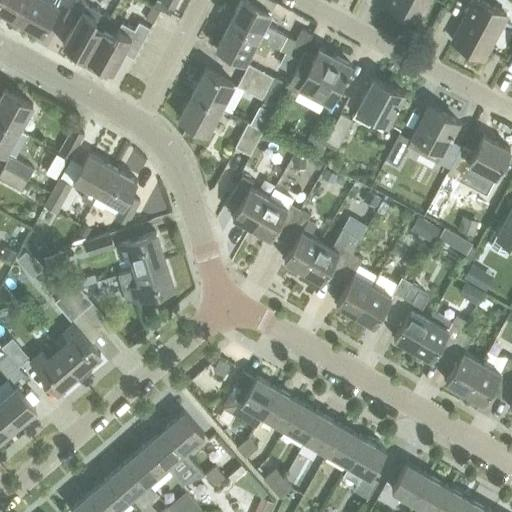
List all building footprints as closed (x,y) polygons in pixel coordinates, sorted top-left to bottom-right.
[(0,0),(0,9),(17,19),(28,0),(0,0)] [(57,4),(48,0),(28,0),(17,19),(42,33),(57,4)] [(88,58),(103,29),(110,16),(87,4),(87,3),(81,0),(73,0),(70,7),(63,19),(74,25),(63,44),(88,58)] [(156,0),(153,6),(159,10),(170,15),(177,0),(162,0),(162,1),(159,0),(156,0)] [(249,0),(240,0),(230,21),(258,36),(272,43),(280,48),(289,52),(301,59),(305,50),(314,34),(302,28),(296,39),(287,34),(265,23),(271,11),(277,1),(275,0),(251,0),(251,1),(249,0)] [(418,22),(429,0),(388,0),(386,5),(418,22)] [(484,57),(507,14),(479,0),(474,0),(453,41),(484,57)] [(152,6),(145,18),(153,22),(159,10),(153,6),(152,6)] [(103,29),(88,58),(112,71),(123,52),(134,57),(150,27),(139,21),(135,29),(122,22),(115,35),(103,29)] [(272,43),(230,21),(216,46),(245,61),(252,49),(266,56),(272,43)] [(301,59),(288,83),(286,87),(297,93),(300,87),(331,103),(351,64),(320,47),(315,56),(305,50),(301,59)] [(249,63),(244,74),(282,94),(286,87),(288,83),(249,63)] [(193,92),(221,107),(234,82),(205,67),(193,92)] [(282,94),(244,74),(238,85),(262,98),(276,105),(282,94)] [(389,123),(405,92),(374,76),(354,115),(370,123),(374,116),(389,123)] [(0,97),(0,117),(20,128),(33,104),(5,88),(0,97)] [(221,107),(193,92),(180,117),(208,132),(221,107)] [(429,105),(412,139),(400,132),(386,159),(398,165),(408,147),(438,163),(443,152),(459,121),(429,105)] [(339,146),(353,119),(341,112),(327,139),(339,146)] [(20,128),(0,117),(0,149),(6,153),(20,128)] [(251,155),(264,129),(249,122),(236,147),(251,155)] [(85,133),(73,127),(60,151),(72,157),(85,133)] [(311,132),(305,144),(317,150),(323,138),(311,132)] [(462,146),(448,172),(488,193),(511,148),(484,134),(474,152),(462,146)] [(81,165),(73,180),(87,187),(81,197),(92,203),(92,202),(97,193),(113,166),(88,153),(81,165)] [(10,154),(4,165),(28,179),(40,185),(45,176),(34,169),(35,168),(10,154)] [(66,160),(56,154),(45,173),(56,179),(66,160)] [(306,156),(293,156),(293,167),(306,167),(306,156)] [(28,179),(4,165),(0,172),(0,177),(22,190),(28,179)] [(97,193),(92,202),(103,208),(109,199),(122,206),(116,217),(127,223),(140,200),(130,194),(138,180),(113,166),(97,193)] [(337,174),(325,167),(320,177),(331,184),(337,174)] [(60,175),(45,203),(57,210),(72,181),(60,175)] [(251,226),(268,196),(250,186),(253,181),(243,175),(229,199),(239,205),(233,215),(251,226)] [(268,196),(251,226),(271,237),(272,236),(281,241),(300,208),(290,203),(293,198),(274,187),(268,196)] [(364,198),(375,204),(380,195),(369,189),(364,198)] [(511,204),(497,234),(491,244),(506,252),(511,242),(511,241),(511,204)] [(310,214),(300,208),(281,241),(291,247),(285,259),(304,270),(323,236),(314,231),(318,225),(308,219),(310,214)] [(464,215),(459,228),(475,234),(479,221),(464,215)] [(84,221),(79,231),(87,235),(92,226),(84,221)] [(433,222),(426,233),(433,237),(440,226),(433,222)] [(448,240),(454,230),(445,225),(440,235),(448,240)] [(323,236),(304,270),(323,281),(329,270),(339,276),(353,252),(361,238),(343,228),(335,243),(323,236)] [(115,246),(111,232),(87,240),(91,254),(115,246)] [(136,268),(165,259),(157,232),(119,244),(123,257),(132,254),(136,268)] [(465,237),(459,246),(468,251),(473,242),(465,237)] [(35,238),(32,247),(40,251),(44,242),(35,238)] [(16,251),(5,244),(0,254),(11,260),(16,251)] [(29,248),(18,258),(25,267),(36,257),(29,248)] [(43,255),(47,268),(65,263),(61,250),(43,255)] [(353,252),(339,276),(348,281),(336,303),(355,314),(378,275),(359,263),(363,257),(353,252)] [(136,268),(120,273),(128,301),(129,301),(131,307),(138,305),(136,299),(174,287),(165,259),(136,268)] [(464,275),(475,281),(482,268),(472,262),(464,275)] [(378,275),(355,314),(375,325),(381,314),(391,320),(413,282),(402,276),(397,284),(379,273),(378,275)] [(90,275),(79,279),(82,285),(92,282),(90,275)] [(422,287),(413,282),(391,320),(401,326),(395,336),(413,347),(431,316),(422,311),(429,297),(420,291),(422,287)] [(66,292),(82,311),(96,327),(106,318),(93,302),(76,283),(66,292)] [(475,285),(468,298),(478,303),(485,291),(475,285)] [(61,293),(54,300),(71,320),(82,311),(66,292),(62,295),(61,293)] [(484,296),(479,304),(489,310),(493,302),(484,296)] [(431,316),(413,347),(432,358),(433,357),(443,363),(462,328),(467,321),(457,315),(454,320),(435,309),(431,316)] [(70,339),(59,348),(79,371),(101,353),(75,323),(65,332),(70,339)] [(473,335),(462,328),(443,363),(453,368),(446,380),(465,391),(483,360),(465,350),(473,335)] [(13,337),(2,346),(7,352),(19,365),(29,356),(13,337)] [(79,371),(59,348),(48,358),(42,351),(31,360),(57,390),(79,371)] [(483,360),(465,391),(485,402),(491,391),(500,396),(506,387),(507,385),(511,375),(511,357),(510,356),(508,355),(498,354),(489,349),(483,360)] [(0,358),(0,366),(14,382),(25,373),(19,365),(7,352),(0,358)] [(220,357),(212,371),(223,377),(231,363),(220,357)] [(263,414),(278,388),(256,375),(255,377),(243,370),(222,407),(256,426),(263,414)] [(506,387),(500,396),(511,402),(510,404),(511,404),(511,375),(507,385),(506,387)] [(17,386),(0,400),(0,407),(16,426),(36,409),(17,386)] [(278,388),(263,414),(285,427),(300,400),(278,388)] [(321,413),(300,400),(285,427),(306,439),(321,413)] [(0,439),(16,426),(0,407),(0,439)] [(164,427),(184,450),(204,433),(184,410),(164,427)] [(321,413),(306,439),(328,451),(343,425),(321,413)] [(343,425),(328,451),(349,463),(364,437),(343,425)] [(184,450),(164,427),(146,443),(166,466),(172,473),(179,482),(203,472),(184,450)] [(237,447),(249,437),(240,427),(228,437),(237,447)] [(249,437),(237,447),(246,457),(258,447),(249,437)] [(386,450),(364,437),(349,463),(363,471),(353,488),(368,496),(378,479),(372,475),(386,450)] [(172,473),(146,443),(127,459),(147,482),(153,490),(172,473)] [(127,459),(108,475),(128,498),(147,482),(127,459)] [(414,501),(429,474),(407,462),(392,488),(414,501)] [(205,474),(215,486),(225,477),(214,465),(205,474)] [(272,488),(284,477),(276,468),(264,478),(272,488)] [(436,511),(451,487),(429,474),(414,501),(433,511),(436,511)] [(111,511),(128,498),(108,475),(89,491),(106,511),(111,511)] [(284,477),(272,488),(280,497),(292,487),(284,477)] [(451,487),(436,511),(464,511),(472,499),(451,487)] [(177,498),(167,506),(172,511),(184,511),(187,510),(196,502),(186,490),(177,498)] [(106,511),(89,491),(70,508),(73,511),(106,511)] [(268,511),(272,501),(260,495),(252,511),(268,511)] [(472,499),(464,511),(493,511),(472,499)]
